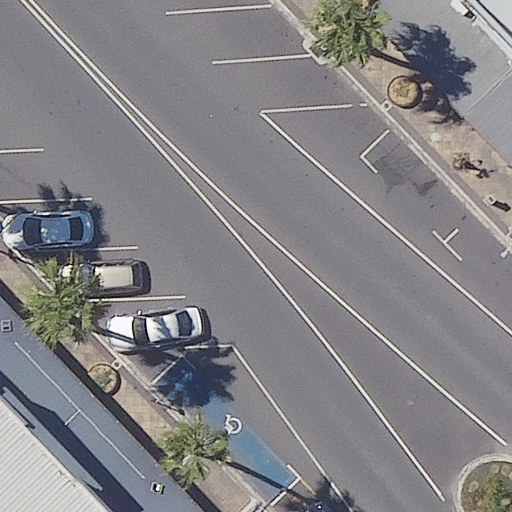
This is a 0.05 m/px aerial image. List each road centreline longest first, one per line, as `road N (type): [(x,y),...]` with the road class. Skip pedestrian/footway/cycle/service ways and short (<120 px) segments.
road 1 (tertiary): [(404,511),(236,227)]
road 2 (tertiary): [(236,227),(511,401)]
road 3 (tertiary): [(236,227),(22,0)]
